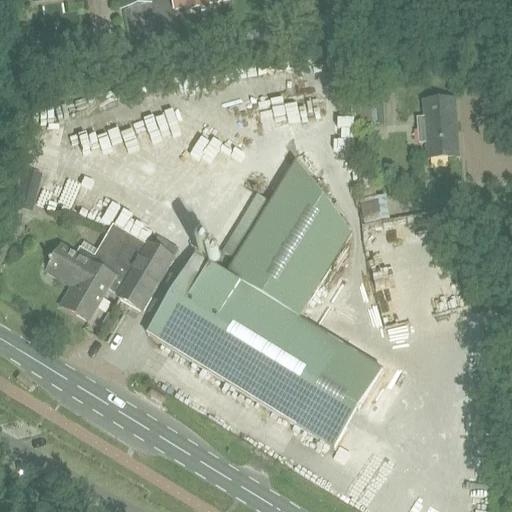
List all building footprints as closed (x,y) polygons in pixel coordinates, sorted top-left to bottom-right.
[(173,0),(175,10),(186,8),(187,14),(208,10),(208,5),(228,1),(228,0),(173,0)] [(361,128),(385,127),(383,102),(359,103),(361,128)] [(459,158),(455,102),(424,104),(425,119),(417,120),(419,145),(427,145),(428,160),(459,158)] [(299,320),(350,235),(295,162),(226,277),(195,258),(148,338),(337,450),(385,371),(299,320)] [(376,202),(360,204),(364,226),(380,223),(376,202)] [(120,274),(109,293),(118,298),(117,302),(143,317),(176,262),(149,246),(148,248),(114,227),(107,239),(95,259),(120,274)] [(76,257),(61,248),(46,275),(72,289),(60,309),(89,326),(120,274),(95,259),(80,250),(76,257)]
